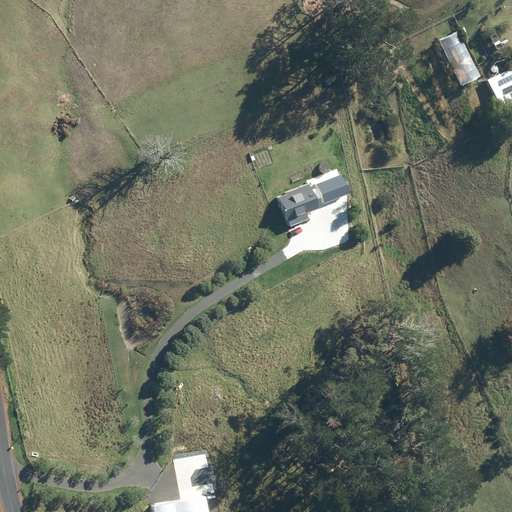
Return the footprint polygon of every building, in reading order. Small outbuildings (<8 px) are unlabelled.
[(458,32),(438,41),(460,87),(479,77),(458,32)] [(511,68),(487,80),(505,118),(511,114),(511,68)] [(329,161),(318,164),(325,187),(337,184),(329,161)] [(236,182),(223,186),(227,196),(239,191),(236,182)] [(310,183),(277,196),(289,226),(309,219),(307,213),(319,208),(310,183)] [(176,511),(174,500),(146,506),(146,511),(176,511)]
